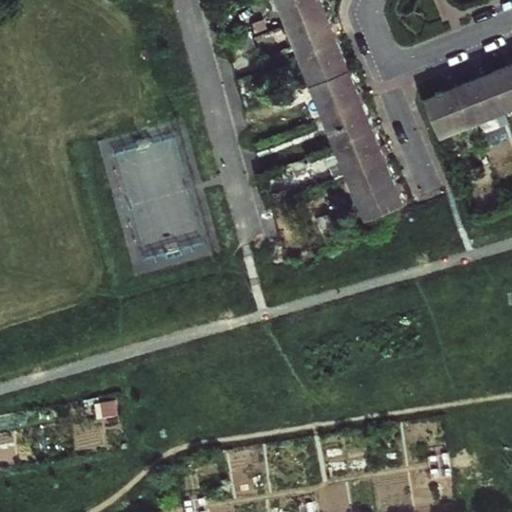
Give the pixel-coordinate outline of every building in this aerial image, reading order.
[(289,0),(297,19),(336,2),(334,0),(289,0)] [(297,19),(311,50),(349,33),(342,18),(336,2),(297,19)] [(266,33),(262,22),(249,28),(253,39),(266,33)] [(272,46),(266,33),(253,39),(259,52),(272,46)] [(349,33),(311,50),(324,81),(362,64),(357,50),(349,33)] [(488,69),(473,75),(489,112),(511,102),(511,81),(504,62),(488,69)] [(324,81),(337,112),(376,94),(369,80),(362,64),(324,81)] [(455,83),(441,89),(458,126),(489,112),(473,75),(455,83)] [(268,93),(273,104),(286,98),(280,87),(268,93)] [(337,112),(351,143),(390,126),(382,109),(376,94),(337,112)] [(286,98),(273,104),(279,116),(291,111),(286,98)] [(351,143),(364,175),(403,157),(397,142),(390,126),(351,143)] [(288,157),(293,169),(305,164),(299,152),(288,157)] [(403,157),(364,175),(383,215),(421,199),(413,180),(403,157)] [(311,176),(305,164),(293,169),(298,182),(311,176)] [(319,511),(319,498),(304,499),(305,511),(319,511)]
